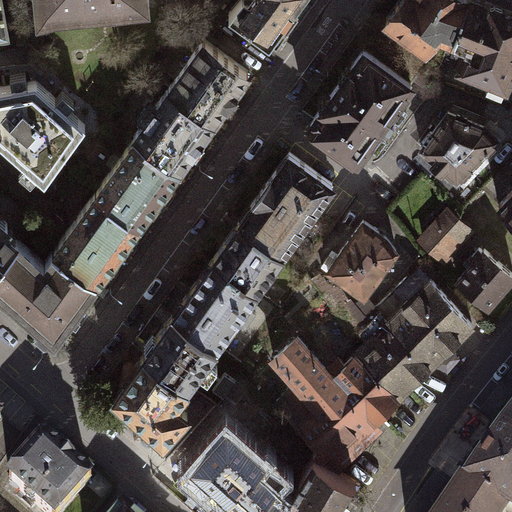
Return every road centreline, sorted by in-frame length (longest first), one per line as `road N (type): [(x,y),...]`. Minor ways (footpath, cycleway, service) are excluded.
road 1 (residential): [(345,0),(59,398)]
road 2 (residential): [(511,342),(388,511)]
road 3 (residential): [(186,511),(59,398)]
